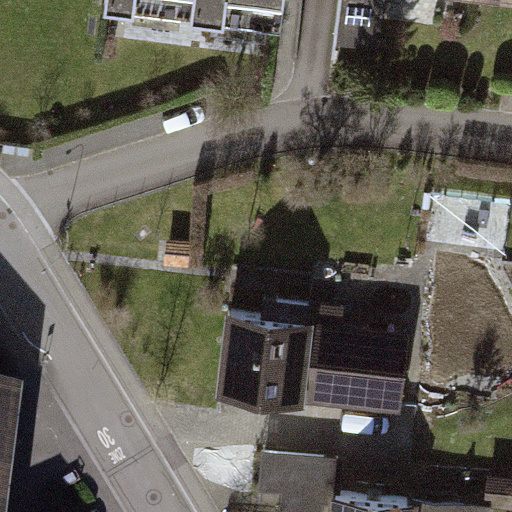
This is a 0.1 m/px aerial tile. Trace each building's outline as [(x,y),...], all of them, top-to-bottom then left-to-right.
[(284,0),(121,0),(281,21),(284,0)] [(344,0),(340,35),(372,38),(380,30),(383,0),(344,0)] [(511,0),(432,0),(511,10),(511,0)] [(501,215),(435,212),(434,245),(499,248),(501,215)] [(420,329),(234,313),(226,401),(413,417),(420,329)] [(23,511),(36,415),(0,410),(0,511),(23,511)] [(264,490),(287,492),(284,511),(487,511),(488,510),(351,498),(354,463),(267,455),(264,490)]
